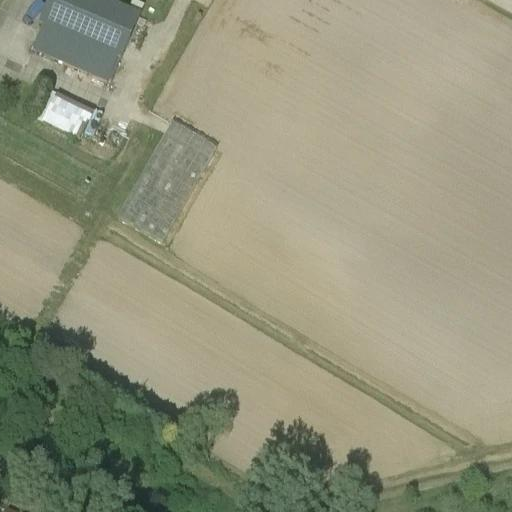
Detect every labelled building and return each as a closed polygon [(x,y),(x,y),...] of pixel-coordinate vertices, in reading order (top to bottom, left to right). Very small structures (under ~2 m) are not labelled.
[(50,0),(38,28),(41,30),(31,53),(107,86),(117,63),(121,65),(140,19),(98,0),(50,0)] [(377,72),(392,32),(422,43),(470,0),(209,0),(127,225),(170,241),(172,237),(179,240),(169,209),(217,194),(208,183),(253,169),(254,169),(296,132),(285,128),(301,123),(288,118),(336,102),(337,98),(324,93),(362,80),(366,69),(377,72)] [(79,143),(94,114),(56,97),(42,125),(79,143)] [(0,120),(0,156),(83,204),(98,176),(0,120)] [(0,249),(56,284),(88,230),(0,177),(0,249)] [(105,240),(73,293),(252,401),(283,346),(105,240)] [(0,329),(21,342),(52,288),(0,257),(0,329)] [(78,304),(59,328),(75,341),(94,318),(78,304)] [(49,456),(18,444),(10,462),(8,461),(0,482),(0,489),(32,502),(42,475),(49,456)] [(44,480),(36,503),(61,511),(69,487),(44,480)]
